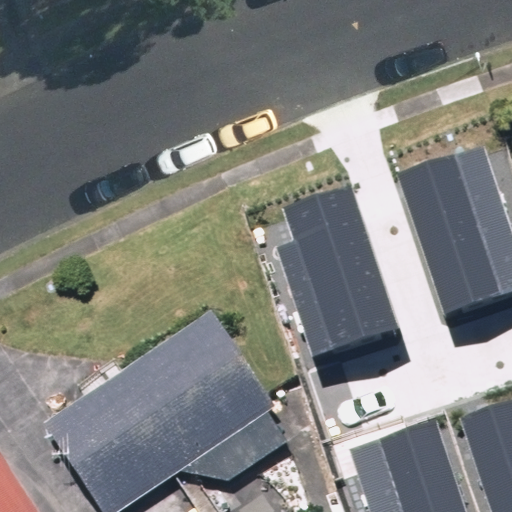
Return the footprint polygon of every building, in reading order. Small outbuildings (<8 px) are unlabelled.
[(396,176),(441,318),(511,295),(511,243),(482,149),(396,176)] [(266,211),(312,354),(397,327),(352,184),(266,211)] [(141,511),(297,408),(225,301),(47,420),(108,511),(141,511)] [(511,511),(511,398),(463,414),(493,511),(511,511)] [(349,445),(370,511),(464,511),(434,418),(349,445)] [(0,511),(56,511),(10,448),(0,455),(0,511)]
